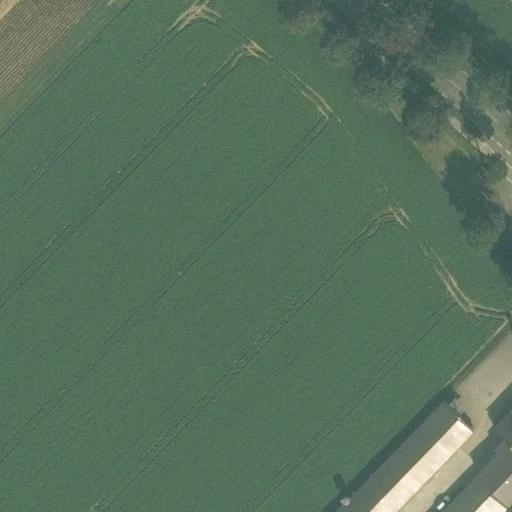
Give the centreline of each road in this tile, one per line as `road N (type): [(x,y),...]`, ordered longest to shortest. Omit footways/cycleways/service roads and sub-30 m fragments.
road 1 (secondary): [(511,141),(351,0)]
road 2 (track): [(0,122),(117,0)]
